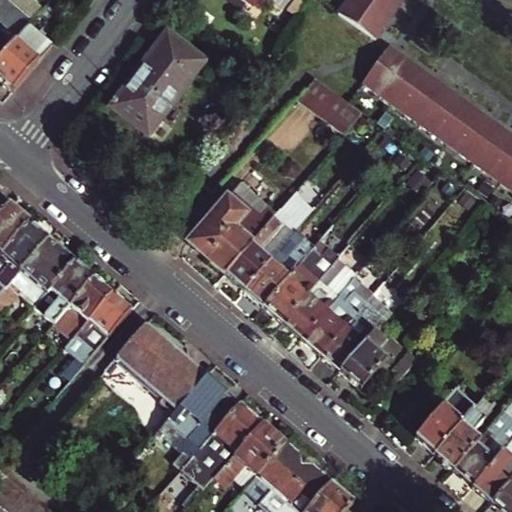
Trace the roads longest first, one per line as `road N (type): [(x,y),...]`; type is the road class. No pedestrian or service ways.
road 1 (residential): [(18,154),(433,511)]
road 2 (residential): [(18,154),(132,0)]
